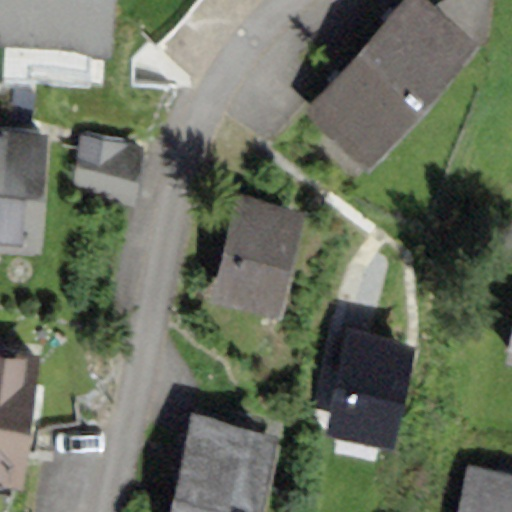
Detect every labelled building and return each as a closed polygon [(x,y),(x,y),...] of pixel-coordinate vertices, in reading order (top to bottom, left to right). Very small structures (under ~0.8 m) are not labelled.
[(93,0),(0,0),(0,51),(92,54),(93,0)] [(457,44),(406,0),(382,0),(342,48),(405,103),(457,44)] [(405,103),(342,48),(285,113),(348,168),(405,103)] [(82,190),(145,201),(156,139),(93,128),(82,190)] [(41,138),(0,132),(0,251),(27,255),(41,138)] [(295,217),(226,200),(201,306),(270,323),(295,217)] [(511,290),(492,365),(511,370),(511,290)] [(397,351),(335,339),(315,447),(377,458),(397,351)] [(0,467),(19,361),(0,357),(0,467)] [(226,511),(245,442),(172,423),(153,502),(194,511),(226,511)] [(511,511),(511,487),(455,476),(447,511),(511,511)] [(194,511),(153,502),(150,511),(194,511)]
